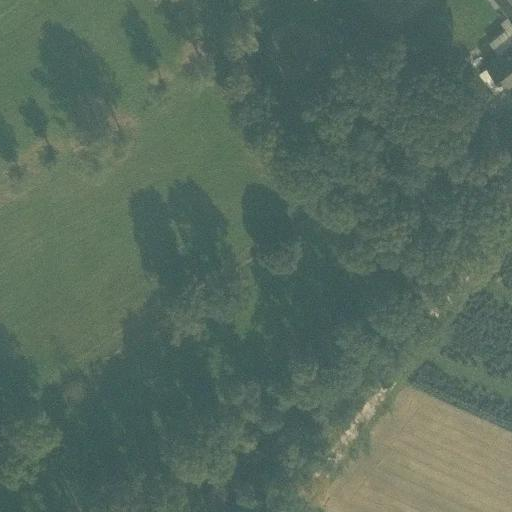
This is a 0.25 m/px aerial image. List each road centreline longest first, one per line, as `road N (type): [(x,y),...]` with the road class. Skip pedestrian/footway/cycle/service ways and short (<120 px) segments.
road 1 (track): [(450,302),(327,174),(200,0)]
road 2 (track): [(511,215),(293,511)]
